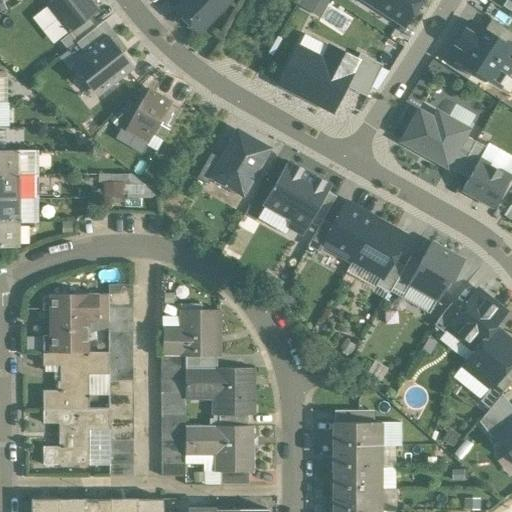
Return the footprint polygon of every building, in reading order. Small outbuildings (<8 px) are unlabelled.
[(97,12),(87,0),(53,0),(47,5),(70,33),(87,20),(97,12)] [(228,1),(227,0),(185,0),(174,11),(197,33),(228,1)] [(298,0),(297,3),(321,15),(328,0),(298,0)] [(366,0),(404,25),(420,0),(366,0)] [(511,0),(491,0),(511,13),(511,0)] [(76,44),(95,29),(87,20),(70,33),(59,42),(67,51),(76,44)] [(483,32),(511,50),(511,34),(491,20),(483,32)] [(118,50),(122,55),(127,51),(104,22),(95,29),(76,44),(85,54),(112,33),(123,46),(118,50)] [(511,50),(483,32),(469,23),(449,55),(457,60),(453,66),(470,77),(474,71),(499,88),(511,68),(511,67),(510,67),(511,64),(511,50)] [(85,54),(71,66),(97,98),(133,69),(122,55),(118,50),(123,46),(112,33),(85,54)] [(356,61),(328,48),(322,60),(297,48),(278,85),(331,112),(344,87),(357,62),(356,61)] [(357,62),(344,87),(366,98),(382,66),(359,54),(356,61),(357,62)] [(144,102),(142,100),(125,130),(148,142),(152,136),(170,104),(149,93),(144,102)] [(170,104),(152,136),(162,141),(180,110),(170,104)] [(443,126),(419,112),(401,143),(418,152),(422,152),(429,156),(429,158),(447,168),(464,137),(468,131),(446,119),(443,126)] [(268,150),(237,132),(221,160),(211,178),(212,178),(242,195),(268,150)] [(447,168),(468,180),(478,161),(485,149),(464,137),(447,168)] [(0,151),(0,175),(16,176),(16,152),(0,151)] [(211,178),(221,160),(210,155),(196,179),(207,185),(212,178),(211,178)] [(510,179),(478,161),(468,180),(462,190),(494,208),(510,179)] [(328,186),(288,164),(264,205),(293,221),(292,224),(293,228),(295,231),(298,232),(301,232),(304,229),(307,223),(325,192),(328,186)] [(104,201),(127,200),(126,173),(104,174),(104,201)] [(16,176),(0,175),(0,199),(16,200),(16,176)] [(336,197),(325,192),(307,223),(318,229),(322,221),(336,197)] [(16,200),(0,199),(0,223),(15,224),(16,200)] [(351,263),(376,220),(346,203),(332,227),(321,246),(323,247),(351,263)] [(511,208),(510,207),(503,216),(511,222),(511,208)] [(405,237),(376,220),(351,263),(380,279),(381,280),(392,261),(405,237)] [(319,254),(323,247),(321,246),(332,227),(322,221),(318,229),(307,247),(319,254)] [(15,224),(0,223),(0,248),(15,249),(15,224)] [(463,261),(431,244),(420,264),(408,285),(437,301),(445,288),(447,289),(463,261)] [(408,285),(420,264),(410,258),(404,268),(392,289),(402,295),(408,285)] [(392,289),(404,268),(392,261),(381,280),(380,279),(376,286),(389,294),(392,289)] [(132,286),(108,286),(108,296),(108,298),(132,298),(132,286)] [(506,314),(477,291),(460,312),(446,329),(447,330),(473,351),(475,352),(494,329),(506,314)] [(97,299),(43,299),(43,311),(49,311),(49,325),(53,329),(59,329),(59,338),(43,338),(43,354),(87,354),(87,320),(108,319),(108,310),(108,298),(108,296),(98,296),(97,299)] [(132,298),(108,298),(108,310),(132,310),(132,298)] [(446,329),(460,312),(451,304),(436,323),(434,327),(444,334),(447,330),(446,329)] [(132,310),(108,310),(108,319),(108,322),(132,322),(132,310)] [(219,311),(179,311),(179,335),(162,335),(162,358),(184,358),(219,358),(219,311)] [(132,322),(108,322),(108,334),(132,334),(132,322)] [(475,352),(473,351),(461,366),(490,389),(502,374),(511,361),(511,342),(494,329),(475,352)] [(132,334),(108,334),(108,346),(132,346),(132,334)] [(132,346),(108,346),(108,354),(108,358),(132,358),(132,346)] [(87,354),(43,354),(43,367),(59,367),(59,384),(57,384),(57,394),(43,394),(43,410),(87,410),(87,376),(108,376),(108,370),(108,358),(108,354),(87,354)] [(132,358),(108,358),(108,370),(132,370),(132,358)] [(162,358),(160,358),(160,370),(184,370),(184,358),(162,358)] [(219,358),(184,358),(184,370),(219,370),(219,358)] [(132,370),(108,370),(108,376),(108,382),(132,382),(132,370)] [(184,370),(160,370),(160,382),(184,382),(184,370)] [(219,370),(184,370),(184,382),(184,394),(213,394),(213,417),(214,417),(247,417),(253,417),(253,370),(219,370)] [(511,382),(502,374),(490,389),(480,402),(489,410),(501,395),(511,382)] [(132,382),(108,382),(108,394),(132,394),(132,382)] [(184,382),(160,382),(160,394),(184,394),(184,382)] [(132,394),(108,394),(108,406),(132,406),(132,394)] [(184,394),(160,394),(160,406),(184,406),(184,394)] [(492,440),(496,437),(511,425),(511,408),(501,395),(489,410),(479,423),(492,440)] [(132,406),(108,406),(108,410),(108,418),(132,418),(132,406)] [(184,418),(184,406),(160,406),(160,418),(184,418)] [(87,410),(43,410),(43,424),(58,424),(58,425),(61,425),(61,440),(59,440),(59,449),(42,449),(42,466),(108,466),(108,454),(108,442),(108,430),(108,418),(108,410),(87,410)] [(357,412),(335,412),(335,424),(357,424),(357,412)] [(247,417),(219,417),(219,428),(247,428),(247,417)] [(132,418),(108,418),(108,430),(132,430),(132,418)] [(184,418),(160,418),(161,430),(184,430),(184,418)] [(335,424),(333,424),(333,447),(381,447),(381,424),(357,424),(335,424)] [(511,425),(496,437),(511,457),(511,425)] [(219,428),(184,428),(184,450),(213,450),(213,473),(253,473),(253,428),(247,428),(219,428)] [(132,430),(108,430),(108,442),(132,442),(132,430)] [(184,430),(161,430),(161,442),(184,442),(184,430)] [(132,442),(108,442),(108,454),(132,454),(132,442)] [(184,442),(161,442),(161,454),(184,454),(184,442)] [(381,447),(333,447),(333,468),(381,468),(381,447)] [(132,454),(108,454),(108,466),(132,466),(132,454)] [(161,454),(161,466),(184,466),(184,454),(161,454)] [(132,466),(108,466),(108,478),(132,478),(132,466)] [(184,466),(161,466),(161,478),(184,478),(184,466)] [(381,468),(333,468),(333,490),(381,490),(381,468)] [(248,474),(221,474),(222,486),(248,485),(248,474)] [(381,490),(333,490),(332,511),(354,511),(381,511),(381,490)] [(42,508),(42,502),(30,502),(30,511),(57,511),(57,508),(42,508)] [(162,511),(163,508),(147,508),(147,502),(136,502),(136,508),(135,511),(162,511)] [(83,511),(83,508),(68,508),(68,503),(57,503),(57,508),(57,511),(83,511)] [(109,511),(110,508),(95,508),(95,503),(83,503),(83,508),(83,511),(109,511)] [(121,508),(121,503),(110,503),(110,508),(109,511),(135,511),(136,508),(121,508)]
